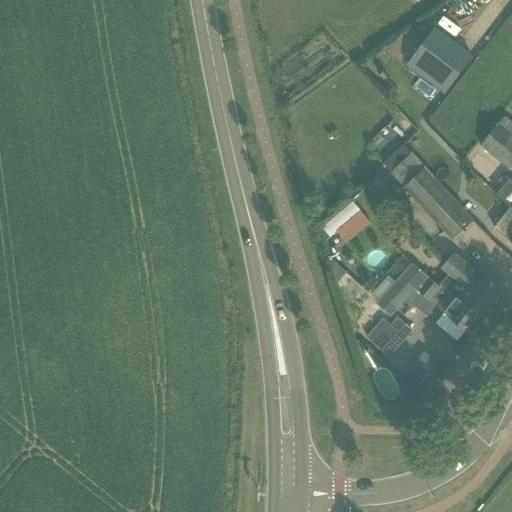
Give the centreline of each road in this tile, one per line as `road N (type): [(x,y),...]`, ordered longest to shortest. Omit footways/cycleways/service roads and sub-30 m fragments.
road 1 (secondary): [(272,316),(202,0)]
road 2 (residential): [(301,493),(396,490),(434,474),(511,400)]
road 3 (secondary): [(301,493),(297,399),(272,316)]
road 4 (secondary): [(272,316),(273,494)]
